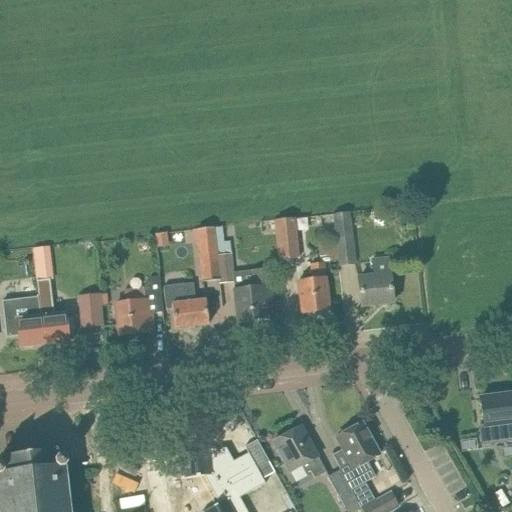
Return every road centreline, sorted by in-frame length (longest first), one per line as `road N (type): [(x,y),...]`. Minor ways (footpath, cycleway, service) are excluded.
road 1 (tertiary): [(127,384),(373,354)]
road 2 (residential): [(445,511),(381,396),(373,354)]
road 3 (tertiary): [(373,354),(511,337)]
road 4 (residential): [(163,511),(127,384)]
road 5 (tertiary): [(0,400),(127,384)]
